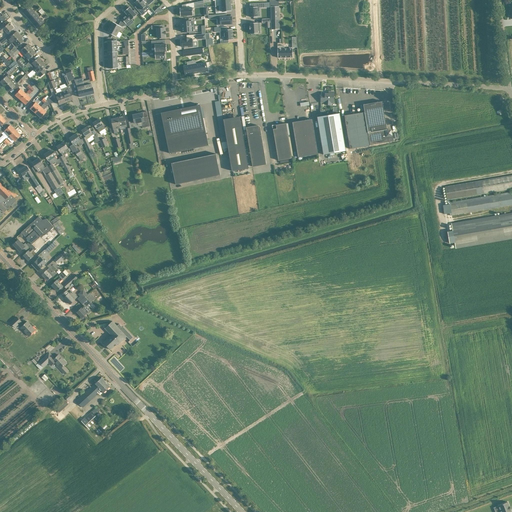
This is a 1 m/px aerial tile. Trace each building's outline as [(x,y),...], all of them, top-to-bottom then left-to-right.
[(137,0),(135,2),(137,5),(135,7),(142,15),(145,13),(151,8),(148,5),(143,0),(137,0)] [(187,8),(180,8),(181,16),(187,15),(187,16),(192,16),(192,15),(193,15),(193,8),(195,8),(194,2),(186,4),(187,8)] [(254,7),(250,7),(251,17),(258,17),(258,12),(260,12),(260,8),(265,7),(265,3),(254,3),(254,7)] [(219,11),(216,11),(216,13),(227,13),(227,11),(231,11),(231,9),(232,9),(232,6),(231,6),(231,5),(218,6),(219,11)] [(279,29),(279,6),(271,6),(271,29),(279,29)] [(23,12),(27,18),(34,12),(29,7),(23,12)] [(127,14),(122,19),(126,24),(131,19),(131,20),(137,15),(130,7),(124,12),(127,14)] [(34,12),(27,18),(32,23),(38,17),(34,12)] [(208,15),(208,16),(209,16),(209,15),(216,15),(217,18),(218,18),(219,26),(225,25),(225,24),(232,24),(232,17),(227,17),(226,14),(208,15)] [(38,17),(32,23),(37,28),(43,23),(38,17)] [(110,26),(110,27),(119,32),(119,31),(122,27),(113,22),(110,26)] [(3,23),(0,25),(0,31),(2,33),(5,31),(7,33),(13,28),(9,23),(5,26),(3,23)] [(250,26),(250,29),(251,34),(252,34),(252,35),(256,35),(255,33),(260,33),(260,23),(258,23),(250,23),(250,26)] [(227,26),(215,27),(215,32),(222,32),(222,36),(224,36),(225,40),(233,40),(232,29),(227,29),(227,26)] [(110,27),(107,32),(116,37),(119,32),(110,27)] [(165,28),(157,29),(157,38),(166,38),(165,34),(166,34),(166,31),(165,31),(165,28)] [(7,40),(11,44),(20,36),(16,31),(12,34),(11,32),(7,36),(0,41),(0,43),(2,46),(3,45),(2,45),(7,40)] [(182,41),(181,41),(181,45),(182,45),(182,47),(185,47),(188,47),(193,47),(192,42),(197,41),(197,39),(206,39),(206,34),(201,34),(198,34),(187,35),(187,38),(184,39),(182,39),(182,41)] [(8,53),(10,56),(18,49),(16,47),(23,41),(21,38),(22,37),(20,36),(11,44),(14,46),(12,47),(13,48),(8,53)] [(160,40),(151,41),(152,46),(155,46),(155,51),(155,52),(166,51),(166,44),(160,44),(160,40)] [(27,44),(20,51),(24,55),(25,54),(31,48),(27,44)] [(284,45),(277,46),(278,58),(293,57),(293,48),(284,48),(284,45)] [(31,48),(25,54),(26,56),(25,57),(29,62),(33,58),(32,56),(35,53),(31,48)] [(14,56),(20,51),(18,49),(10,56),(14,61),(16,62),(18,60),(14,56)] [(32,63),(29,65),(31,66),(33,69),(43,61),(41,59),(39,57),(37,58),(35,60),(34,61),(32,63)] [(25,65),(20,59),(18,60),(16,62),(17,63),(21,68),(25,65)] [(29,73),(27,75),(28,76),(30,78),(31,76),(36,72),(37,74),(40,77),(42,75),(46,72),(43,69),(45,67),(43,64),(44,63),(43,61),(33,69),(29,73)] [(188,66),(184,66),(186,75),(194,73),(193,71),(197,70),(198,72),(207,70),(205,63),(196,64),(196,65),(192,66),(191,61),(187,62),(188,66)] [(15,69),(13,67),(6,73),(8,75),(8,76),(9,75),(15,69)] [(70,69),(65,71),(66,75),(68,81),(74,79),(72,73),(70,69)] [(24,76),(16,83),(19,86),(28,76),(27,75),(26,73),(24,76)] [(4,78),(0,81),(4,86),(10,81),(12,79),(10,77),(9,78),(7,76),(6,76),(4,78)] [(50,88),(56,86),(59,85),(57,79),(54,80),(53,80),(50,81),(48,82),(50,88)] [(86,95),(93,93),(91,84),(90,81),(90,79),(89,79),(82,81),(83,82),(84,86),(86,95)] [(10,81),(4,86),(8,91),(14,86),(10,81)] [(79,97),(86,95),(84,86),(83,82),(79,83),(79,84),(76,85),(79,97)] [(61,89),(61,91),(65,102),(72,99),(69,92),(68,89),(67,89),(67,87),(61,89)] [(15,95),(20,100),(25,93),(20,89),(15,95)] [(59,104),(65,102),(61,91),(55,93),(56,97),(59,104)] [(321,93),(321,102),(325,102),(325,104),(331,105),(331,103),(333,103),(334,92),(333,92),(330,91),(330,92),(329,92),(329,94),(326,93),(321,93)] [(25,93),(20,100),(25,104),(31,98),(25,93)] [(382,101),(363,104),(365,112),(364,112),(368,132),(370,145),(394,141),(393,134),(393,133),(392,133),(392,134),(390,132),(391,131),(390,130),(389,132),(387,130),(387,129),(382,101)] [(33,105),(30,108),(35,113),(40,107),(35,102),(33,105)] [(40,107),(35,113),(40,118),(46,111),(44,110),(47,105),(44,103),(41,107),(40,107)] [(209,145),(201,109),(200,105),(161,113),(162,118),(170,153),(209,145)] [(139,114),(133,115),(134,123),(139,122),(140,126),(142,126),(142,128),(150,126),(147,111),(138,113),(139,114)] [(321,111),(322,116),(322,118),(322,123),(323,123),(324,130),(319,130),(320,135),(323,154),(346,151),(340,118),(340,113),(326,115),(325,111),(321,111)] [(364,112),(345,115),(345,120),(350,149),(370,145),(368,132),(364,112)] [(118,117),(121,130),(127,129),(126,127),(127,127),(126,124),(125,116),(118,117)] [(118,118),(111,119),(112,124),(114,129),(115,134),(118,133),(117,129),(120,128),(118,118)] [(249,168),(241,121),(236,122),(235,119),(233,120),(233,118),(224,119),(232,171),(249,168)] [(93,123),(99,132),(105,128),(99,119),(93,123)] [(318,154),(312,119),(292,122),(298,157),(318,154)] [(292,158),(287,128),(287,123),(276,125),(276,124),(272,125),(273,129),(274,134),(279,160),(292,158)] [(4,130),(9,136),(15,130),(10,125),(4,130)] [(246,127),(247,132),(253,166),(267,164),(261,132),(260,127),(258,125),(246,127)] [(88,126),(82,130),(87,139),(90,137),(90,136),(93,134),(88,126)] [(9,136),(7,138),(12,143),(14,142),(17,145),(21,141),(18,138),(20,135),(15,130),(9,136)] [(97,142),(100,140),(97,134),(94,130),(92,131),(95,136),(93,137),(97,142)] [(77,134),(70,138),(72,142),(74,144),(77,142),(78,144),(80,146),(83,144),(81,140),(80,138),(77,134)] [(105,138),(100,140),(103,148),(108,145),(105,138)] [(64,142),(57,146),(60,151),(61,152),(65,150),(67,153),(70,151),(68,148),(67,146),(64,142)] [(89,143),(86,145),(92,158),(96,157),(89,143)] [(85,158),(79,149),(75,152),(81,160),(85,158)] [(51,150),(45,154),(48,159),(49,160),(51,164),(52,165),(53,164),(55,162),(58,160),(55,156),(57,155),(55,151),(53,153),(51,150)] [(216,154),(172,163),(176,184),(221,175),(216,154)] [(39,158),(32,163),(35,167),(36,169),(39,172),(45,167),(42,162),(39,158)] [(320,158),(313,159),(316,173),(323,171),(320,158)] [(66,160),(62,162),(62,163),(63,165),(68,174),(72,172),(66,160)] [(26,180),(29,178),(33,175),(27,166),(20,170),(24,175),(23,176),(26,180)] [(56,169),(50,172),(59,187),(60,186),(59,185),(63,183),(63,182),(56,169)] [(50,172),(45,175),(54,190),(59,187),(50,172)] [(39,185),(33,175),(29,178),(30,179),(40,194),(43,192),(46,190),(45,188),(43,189),(40,184),(39,185)] [(511,175),(445,186),(448,204),(443,205),(444,210),(443,210),(444,214),(450,213),(450,215),(452,215),(452,214),(469,212),(511,204),(511,175)] [(0,216),(4,213),(4,212),(6,209),(7,210),(11,206),(14,202),(17,200),(14,198),(7,190),(2,185),(0,183),(0,216)] [(453,231),(447,232),(449,243),(455,242),(456,247),(502,239),(511,237),(511,213),(454,223),(451,223),(453,231)] [(39,216),(21,232),(24,235),(29,241),(32,244),(41,236),(43,233),(44,234),(45,235),(54,227),(46,219),(42,220),(41,219),(39,216)] [(56,222),(53,225),(60,234),(64,231),(56,222)] [(17,241),(14,244),(14,245),(14,246),(15,247),(16,247),(20,251),(23,248),(25,251),(29,247),(30,247),(32,244),(29,241),(26,244),(25,243),(23,245),(21,243),(18,240),(17,241)] [(53,242),(45,250),(48,253),(56,245),(53,242)] [(37,249),(32,244),(30,247),(31,248),(24,255),(29,260),(36,253),(34,251),(37,249)] [(34,262),(32,264),(38,270),(42,267),(42,266),(43,265),(47,262),(43,258),(45,256),(42,252),(33,261),(34,262)] [(54,259),(48,266),(49,268),(50,268),(51,266),(54,263),(55,262),(56,262),(57,262),(58,263),(64,258),(62,256),(61,254),(55,259),(54,259)] [(46,271),(42,275),(47,280),(52,276),(53,277),(56,274),(57,274),(54,271),(57,268),(57,267),(58,267),(59,266),(55,262),(54,263),(51,266),(50,268),(49,268),(46,271)] [(56,281),(52,285),(58,291),(61,287),(63,286),(59,283),(59,282),(66,275),(63,272),(59,276),(60,277),(56,281)] [(90,272),(89,273),(99,288),(101,286),(90,272)] [(68,287),(73,283),(72,283),(79,276),(77,275),(76,277),(74,275),(64,285),(66,288),(68,287)] [(64,298),(70,304),(78,297),(69,288),(62,295),(64,298)] [(81,296),(78,299),(81,302),(90,293),(90,292),(88,294),(87,294),(86,292),(83,290),(79,294),(81,296)] [(81,308),(77,312),(80,315),(79,316),(83,319),(85,317),(84,316),(87,313),(87,314),(90,312),(90,311),(92,309),(92,308),(89,304),(88,304),(95,298),(90,293),(81,302),(84,305),(84,306),(82,308),(81,308)] [(29,336),(32,333),(36,330),(27,321),(24,324),(17,317),(10,323),(15,328),(18,325),(29,336)] [(112,335),(104,342),(110,350),(117,344),(118,345),(121,341),(127,336),(120,329),(122,328),(123,327),(120,324),(119,324),(117,326),(113,321),(109,324),(105,328),(112,335)] [(51,366),(55,362),(57,365),(56,366),(65,374),(68,371),(63,365),(66,363),(59,355),(55,358),(49,353),(36,365),(41,369),(48,362),(51,366)] [(98,381),(76,401),(83,407),(97,394),(96,392),(100,389),(101,390),(103,393),(107,390),(110,386),(102,377),(98,381)] [(59,412),(68,403),(63,399),(55,407),(59,412)] [(76,404),(58,422),(68,433),(78,425),(72,419),(82,410),(76,404)] [(92,411),(82,421),(89,429),(100,419),(95,414),(99,410),(97,407),(92,411)] [(49,413),(39,422),(47,430),(56,421),(49,413)] [(511,511),(508,502),(498,505),(498,506),(500,511),(511,511)]
